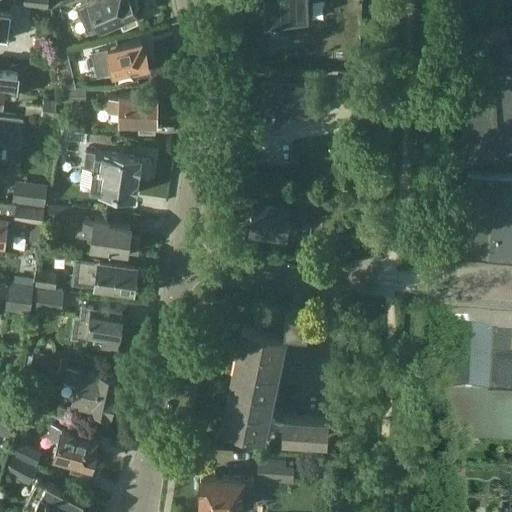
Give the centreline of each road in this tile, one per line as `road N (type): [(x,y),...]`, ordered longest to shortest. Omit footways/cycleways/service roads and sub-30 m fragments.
road 1 (residential): [(183,266),(198,95),(187,0)]
road 2 (residential): [(404,284),(183,266)]
road 3 (residential): [(157,473),(183,266)]
